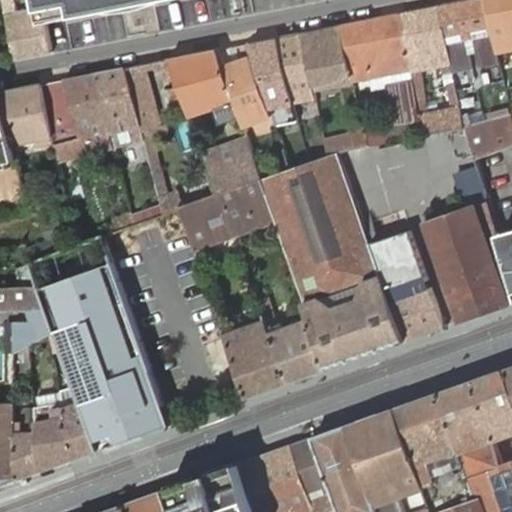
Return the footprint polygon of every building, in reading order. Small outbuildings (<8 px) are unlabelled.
[(44,0),(46,6),(48,21),(110,9),(156,0),(44,0)] [(497,46),(485,0),(468,0),(442,5),(455,72),(467,69),(461,42),(460,36),(481,31),(482,37),(488,65),(501,61),(500,58),(497,46)] [(511,0),(485,0),(497,46),(500,58),(511,55),(511,0)] [(7,4),(17,59),(53,51),(48,21),(46,6),(20,11),(18,2),(7,4)] [(455,72),(442,5),(403,13),(413,64),(414,69),(416,81),(427,135),(467,127),(465,117),(458,84),(450,85),(454,107),(430,112),(422,70),(421,62),(443,58),(445,66),(447,73),(455,72)] [(413,64),(403,13),(342,25),(354,75),(356,81),(373,77),(372,72),(413,64)] [(354,75),(342,25),(303,33),(315,84),(316,89),(322,88),(321,82),(327,81),(329,86),(340,84),(339,78),(354,75)] [(461,42),(482,37),(481,31),(460,36),(461,42)] [(315,84),(303,33),(250,43),(272,109),(275,117),(281,134),(288,131),(275,92),(272,79),(289,76),(291,88),(307,85),(315,84)] [(272,109),(250,43),(243,44),(220,49),(229,73),(237,98),(244,119),(246,127),(275,117),(272,109)] [(229,73),(220,49),(172,58),(192,113),(218,104),(224,121),(234,118),(241,139),(246,156),(221,165),(215,149),(206,152),(216,185),(219,192),(220,195),(264,179),(257,158),(246,127),(244,119),(237,98),(229,73)] [(172,58),(144,64),(160,124),(143,128),(144,131),(160,126),(168,123),(171,134),(172,139),(198,130),(192,115),(192,113),(172,58)] [(421,62),(422,70),(445,66),(443,58),(421,62)] [(144,64),(128,67),(143,128),(160,124),(144,64)] [(414,69),(413,64),(372,72),(373,77),(414,69)] [(143,128),(128,67),(97,73),(112,133),(113,139),(116,148),(146,140),(144,132),(144,131),(143,128)] [(112,133),(97,73),(67,79),(82,137),(83,141),(112,133)] [(356,81),(354,75),(339,78),(340,84),(356,81)] [(275,92),(291,88),(289,76),(272,79),(275,92)] [(82,137),(67,79),(45,83),(2,92),(14,143),(55,135),(56,144),(82,137)] [(382,144),(427,135),(416,81),(390,85),(396,122),(367,128),(367,131),(371,146),(382,144)] [(316,89),(315,84),(307,85),(310,100),(317,98),(316,89)] [(14,143),(2,92),(0,92),(0,164),(19,160),(14,143)] [(511,106),(491,112),(493,117),(474,123),(473,118),(472,115),(465,117),(467,127),(468,127),(477,157),(511,147),(511,106)] [(493,117),(491,112),(473,118),(474,123),(493,117)] [(181,206),(179,198),(171,201),(154,138),(171,134),(168,123),(160,126),(144,131),(144,132),(146,140),(160,195),(165,214),(182,208),(181,206)] [(285,148),(292,169),(307,164),(301,143),(293,145),(288,131),(281,134),(285,148)] [(340,152),(371,146),(367,131),(327,141),(330,155),(340,152)] [(113,139),(112,133),(83,141),(87,155),(116,148),(113,139)] [(330,155),(327,141),(326,138),(317,140),(320,151),(318,152),(319,160),(330,155)] [(241,139),(215,149),(221,165),(246,156),(241,139)] [(368,234),(340,152),(330,155),(319,160),(307,164),(292,169),(264,179),(277,218),(283,233),(306,300),(307,304),(330,369),(356,359),(380,351),(406,342),(383,277),(378,261),(368,234)] [(361,162),(370,191),(398,183),(389,154),(361,162)] [(0,190),(4,209),(30,204),(21,162),(0,167),(0,190)] [(203,246),(277,218),(264,179),(220,195),(219,192),(181,206),(182,208),(196,249),(203,246)] [(219,192),(216,185),(179,198),(181,206),(219,192)] [(503,239),(502,238),(491,200),(430,222),(443,261),(492,243),(503,239)] [(511,270),(511,234),(502,238),(503,239),(511,270)] [(154,370),(151,362),(148,355),(112,253),(106,236),(32,263),(42,286),(58,331),(72,372),(79,391),(82,400),(100,450),(173,424),(152,370),(154,370)] [(464,321),(511,303),(511,270),(503,239),(492,243),(497,257),(448,275),(464,321)] [(497,257),(492,243),(443,261),(448,275),(497,257)] [(418,248),(378,261),(383,277),(406,342),(447,327),(418,248)] [(58,331),(42,286),(0,287),(0,309),(34,308),(41,330),(44,338),(52,335),(58,331)] [(289,383),(330,369),(307,304),(306,300),(296,303),(303,320),(282,328),(275,310),(266,314),(266,315),(289,383)] [(249,397),(289,383),(266,315),(256,319),(258,325),(228,336),(249,397)] [(31,345),(44,338),(41,330),(15,343),(15,353),(26,347),(31,345)] [(59,374),(72,372),(58,331),(52,335),(59,374)] [(511,386),(506,370),(475,381),(496,439),(511,433),(511,386)] [(439,393),(397,408),(418,467),(496,439),(475,381),(439,393)] [(65,406),(82,400),(79,391),(63,397),(65,406)] [(0,485),(12,481),(10,401),(0,400),(0,485)] [(75,459),(100,450),(82,400),(65,406),(75,459)] [(12,481),(18,479),(16,402),(16,401),(10,401),(12,481)] [(18,479),(42,471),(38,430),(22,430),(22,420),(21,420),(21,408),(20,402),(16,402),(18,479)] [(42,471),(75,459),(65,406),(60,407),(59,404),(36,405),(36,407),(38,430),(42,471)] [(22,430),(38,430),(36,407),(21,408),(21,420),(22,420),(22,430)] [(397,408),(315,437),(342,511),(434,511),(418,467),(397,408)] [(511,511),(511,433),(496,439),(418,467),(434,511),(511,511)] [(342,511),(315,437),(292,445),(315,511),(342,511)] [(315,511),(292,445),(241,464),(257,511),(315,511)] [(181,485),(170,489),(177,511),(257,511),(241,464),(205,476),(181,485)] [(177,511),(170,489),(125,505),(127,511),(177,511)]
